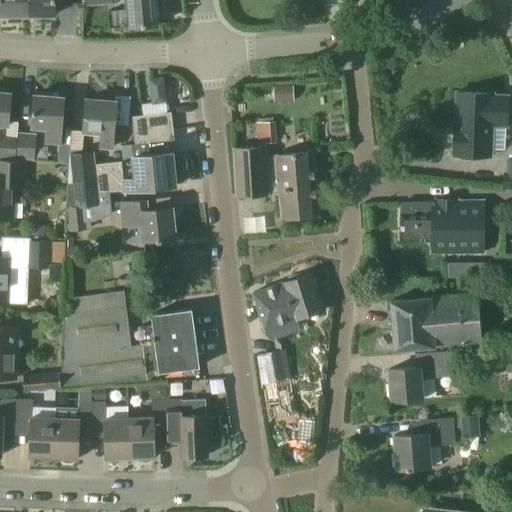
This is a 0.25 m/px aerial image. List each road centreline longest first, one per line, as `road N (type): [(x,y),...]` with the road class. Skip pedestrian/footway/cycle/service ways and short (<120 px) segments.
road 1 (residential): [(326,481),(348,229),(363,155),(353,40)]
road 2 (tertiary): [(259,489),(207,52)]
road 3 (tertiary): [(259,489),(0,487)]
road 4 (residential): [(207,52),(0,50)]
road 5 (tertiary): [(207,52),(353,40)]
